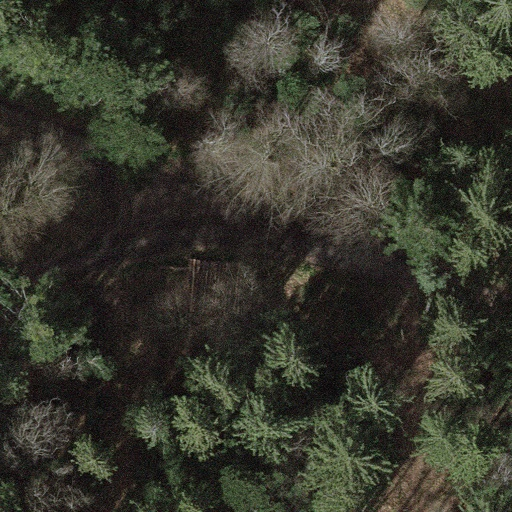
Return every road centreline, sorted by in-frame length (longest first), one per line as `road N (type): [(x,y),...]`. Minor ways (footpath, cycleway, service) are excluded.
road 1 (track): [(0,117),(174,199),(511,326)]
road 2 (track): [(0,292),(174,199)]
